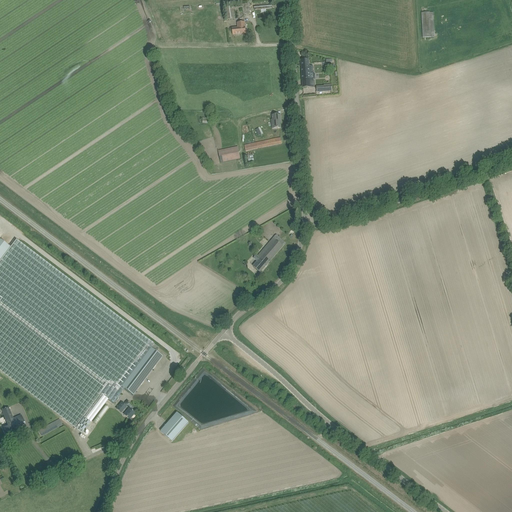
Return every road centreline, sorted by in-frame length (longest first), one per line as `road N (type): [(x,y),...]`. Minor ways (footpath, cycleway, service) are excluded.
road 1 (unclassified): [(444,511),(223,331)]
road 2 (unclassified): [(305,221),(291,0)]
road 3 (unclassified): [(101,511),(131,442),(223,331)]
road 4 (unclassified): [(305,221),(350,218),(511,161)]
road 5 (unclassified): [(223,331),(286,274),(305,221)]
road 6 (track): [(160,46),(295,45)]
